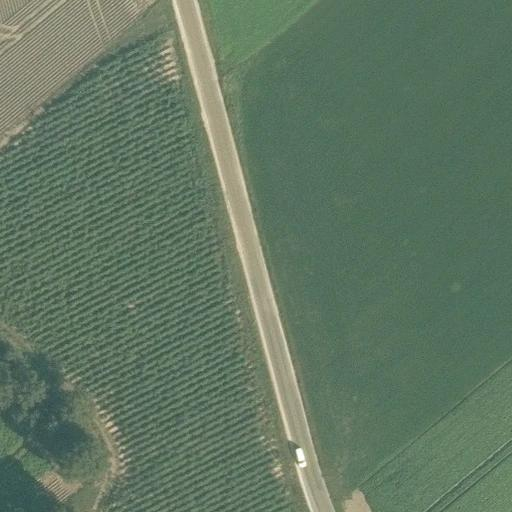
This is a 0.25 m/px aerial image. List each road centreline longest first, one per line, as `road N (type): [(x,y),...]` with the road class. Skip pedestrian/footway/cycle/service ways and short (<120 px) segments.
road 1 (tertiary): [(323,511),(184,0)]
road 2 (track): [(59,511),(69,485),(0,420)]
